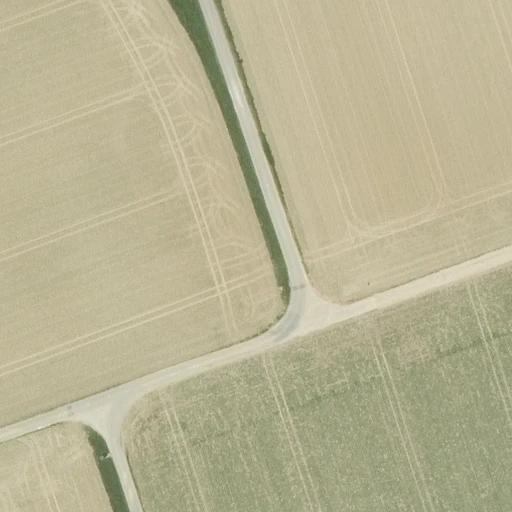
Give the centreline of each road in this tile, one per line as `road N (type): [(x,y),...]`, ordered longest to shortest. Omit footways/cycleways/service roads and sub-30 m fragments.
road 1 (track): [(309,324),(204,0)]
road 2 (track): [(96,403),(374,303)]
road 3 (track): [(134,511),(96,403),(0,437)]
road 4 (track): [(511,253),(374,303)]
